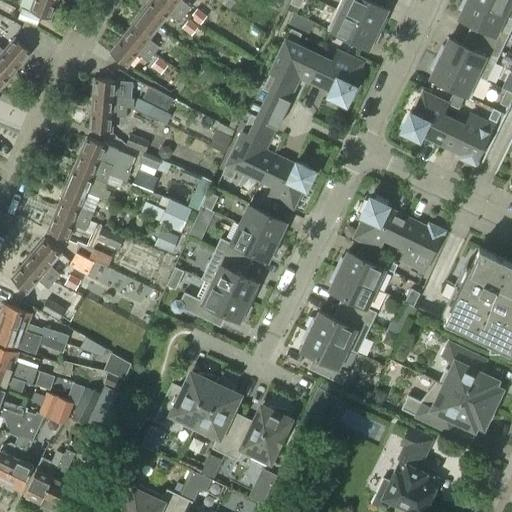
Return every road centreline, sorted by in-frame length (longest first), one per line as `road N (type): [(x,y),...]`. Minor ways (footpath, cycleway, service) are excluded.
road 1 (residential): [(0,224),(43,115),(104,0)]
road 2 (residential): [(260,366),(360,148)]
road 3 (residential): [(511,219),(360,148)]
road 4 (residential): [(360,148),(431,0)]
